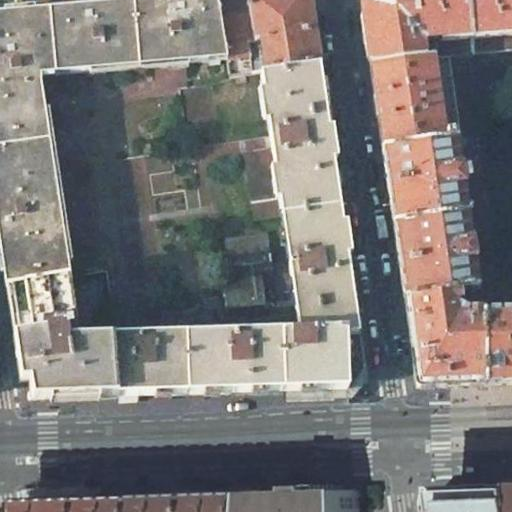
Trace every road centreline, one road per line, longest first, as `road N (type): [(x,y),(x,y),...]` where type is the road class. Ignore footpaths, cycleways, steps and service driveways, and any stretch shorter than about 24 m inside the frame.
road 1 (residential): [(401,464),(335,0)]
road 2 (secondary): [(8,476),(401,464)]
